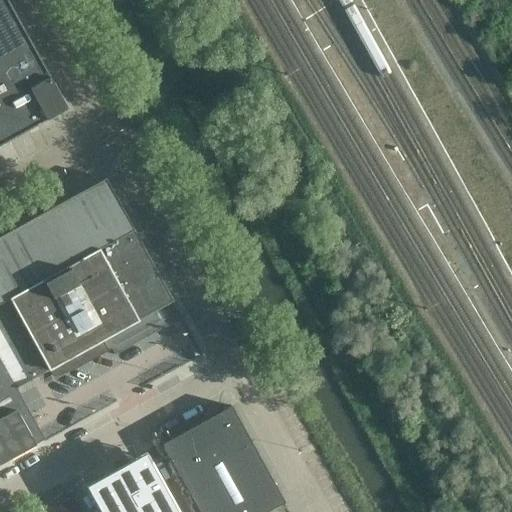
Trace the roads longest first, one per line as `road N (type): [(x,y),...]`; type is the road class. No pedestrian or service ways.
road 1 (unclassified): [(234,367),(109,136)]
road 2 (unclassified): [(31,485),(234,367)]
road 3 (unclassified): [(310,511),(234,367)]
road 4 (unclassified): [(109,136),(35,0)]
road 5 (unclassified): [(0,197),(109,136)]
